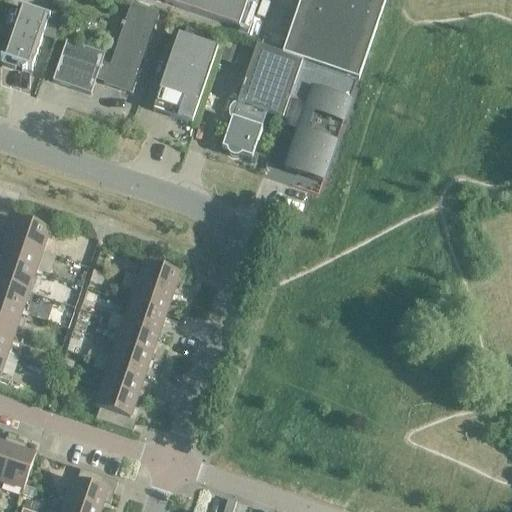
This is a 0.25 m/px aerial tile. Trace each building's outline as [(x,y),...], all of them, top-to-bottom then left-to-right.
[(0,60),(0,61),(18,67),(20,73),(26,70),(31,72),(32,71),(31,71),(42,39),(44,32),(57,36),(69,1),(65,0),(54,0),(48,19),(17,9),(17,10),(18,10),(11,28),(1,60),(0,60)] [(164,0),(164,4),(238,29),(247,0),(164,0)] [(300,0),(298,8),(375,35),(386,0),(300,0)] [(65,44),(52,83),(90,96),(97,75),(106,78),(103,86),(132,95),(158,18),(130,8),(109,67),(101,65),(103,57),(65,44)] [(298,8),(281,56),(302,63),(357,82),(358,82),(375,35),(298,8)] [(185,29),(182,39),(214,50),(217,40),(185,29)] [(166,73),(153,112),(192,125),(206,86),(218,51),(214,50),(182,39),(178,37),(166,73)] [(227,38),(219,62),(234,67),(242,43),(227,38)] [(232,119),(221,150),(227,152),(228,155),(231,157),(234,158),(237,158),(240,156),(252,160),(262,130),(257,128),(262,113),(282,120),(289,101),(302,63),(281,56),(256,48),(237,104),(233,106),(231,108),(229,112),(230,116),(232,119)] [(288,160),(284,171),(300,176),(302,170),(309,173),(307,179),(321,183),(317,195),(318,195),(344,120),(357,82),(302,63),(289,101),(312,108),(298,149),(294,147),(294,146),(295,145),(295,144),(295,143),(295,142),(295,141),(295,140),(295,139),(295,140),(295,141),(295,142),(295,143),(295,144),(294,144),(294,145),(294,146),(294,147),(293,147),(293,148),(293,149),(292,149),(292,150),(291,150),(291,151),(290,151),(290,152),(289,152),(289,153),(288,153),(288,154),(287,154),(286,154),(286,155),(288,160)] [(4,230),(1,239),(42,253),(50,231),(14,219),(10,232),(4,230)] [(42,253),(1,239),(0,241),(0,248),(4,250),(0,261),(35,273),(42,253)] [(35,273),(0,261),(0,285),(28,294),(35,273)] [(125,273),(122,280),(172,297),(179,276),(144,264),(139,278),(125,273)] [(172,297),(122,280),(120,287),(134,292),(130,306),(165,318),(172,297)] [(28,294),(0,285),(0,306),(21,314),(28,294)] [(21,314),(0,306),(0,329),(14,335),(21,314)] [(165,318),(130,306),(125,319),(111,314),(108,321),(158,338),(165,318)] [(158,338),(108,321),(106,328),(120,333),(116,346),(151,358),(158,338)] [(14,335),(0,329),(0,352),(7,355),(14,335)] [(151,358),(116,346),(111,360),(97,355),(94,362),(144,379),(151,358)] [(144,379),(94,362),(92,369),(106,374),(102,387),(137,399),(144,379)] [(137,399),(102,387),(94,409),(99,410),(95,421),(132,434),(139,413),(133,411),(137,399)] [(5,446),(0,444),(0,484),(2,485),(16,443),(7,440),(5,446)] [(25,446),(16,443),(2,485),(23,492),(35,457),(23,452),(25,446)] [(117,484),(80,471),(76,482),(72,481),(64,502),(93,511),(100,511),(104,503),(110,505),(117,484)] [(233,511),(236,504),(228,501),(224,511),(233,511)] [(93,511),(64,502),(61,511),(48,511),(45,511),(93,511)]
